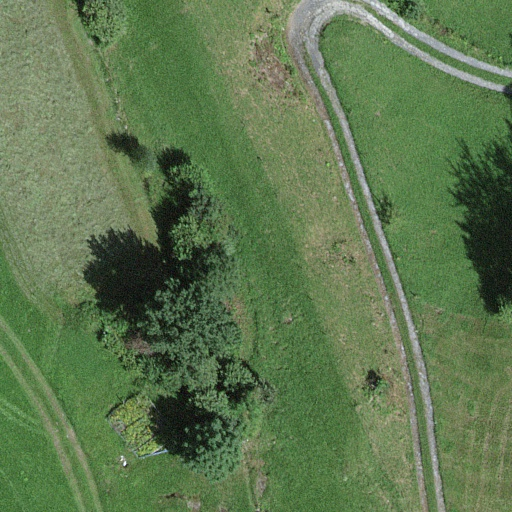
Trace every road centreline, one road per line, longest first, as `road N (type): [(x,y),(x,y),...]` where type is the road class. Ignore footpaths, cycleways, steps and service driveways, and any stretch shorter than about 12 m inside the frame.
road 1 (track): [(325,0),(315,1),(302,22),(418,366),(442,511)]
road 2 (track): [(511,84),(488,80),(370,9),(338,0)]
